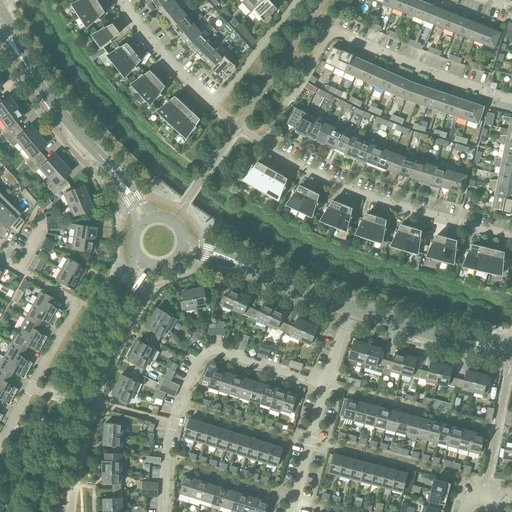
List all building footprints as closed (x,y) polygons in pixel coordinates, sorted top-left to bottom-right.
[(78,16),(100,3),(97,0),(80,0),(81,0),(73,4),(74,4),(76,8),(74,10),(78,16)] [(152,0),(158,9),(170,0),(152,0)] [(170,0),(158,9),(166,18),(184,3),(182,0),(180,0),(177,3),(173,0),(170,0)] [(265,0),(244,0),(242,2),(251,13),(254,10),(265,0)] [(277,9),(269,0),(265,0),(254,10),(264,21),(265,21),(265,22),(266,22),(267,22),(268,22),(269,22),(270,21),(271,20),(271,19),(271,18),(271,17),(271,16),(270,15),(277,9)] [(396,0),(384,0),(383,4),(393,8),(396,0)] [(396,0),(393,8),(403,12),(408,0),(396,0)] [(419,1),(418,0),(408,0),(403,12),(413,16),(419,1)] [(413,16),(424,20),(430,5),(419,1),(413,16)] [(100,16),(104,12),(102,9),(103,8),(100,3),(78,16),(83,23),(85,22),(88,26),(94,21),(95,22),(101,18),(100,16)] [(187,6),(184,3),(166,18),(173,27),(187,16),(182,10),(187,6)] [(424,20),(421,25),(432,29),(434,24),(440,9),(430,5),(424,20)] [(225,17),(229,14),(224,8),(220,11),(225,17)] [(434,24),(444,28),(450,13),(440,9),(434,24)] [(460,17),(450,13),(444,28),(454,32),(460,17)] [(191,21),(187,16),(173,27),(181,36),(199,20),(202,17),(200,14),(191,21)] [(454,32),(464,36),(470,21),(460,17),(454,32)] [(235,27),(238,24),(233,19),(230,22),(235,27)] [(202,24),(199,20),(181,36),(188,45),(201,33),(197,28),(202,24)] [(480,24),(470,21),(464,36),(474,40),(480,24)] [(235,27),(244,38),(249,33),(240,23),(235,27)] [(474,40),(484,44),(490,28),(480,24),(474,40)] [(110,40),(120,32),(116,27),(115,28),(113,25),(108,27),(106,25),(100,29),(101,31),(94,34),(97,39),(95,40),(101,49),(112,41),(110,40)] [(501,33),(490,28),(484,44),(494,48),(501,33)] [(201,33),(188,45),(197,53),(213,36),(210,33),(206,37),(201,33)] [(215,34),(213,36),(197,53),(205,61),(217,48),(222,44),(217,39),(217,38),(217,36),(215,34)] [(115,67),(135,51),(131,46),(129,47),(127,44),(122,47),(121,45),(115,49),(116,51),(109,55),(109,56),(109,55),(112,59),(110,61),(115,67)] [(222,53),(217,48),(205,61),(213,69),(230,52),(229,52),(233,48),(230,45),(222,53)] [(325,63),(335,68),(342,51),(332,47),(325,63)] [(342,50),(342,51),(335,68),(335,70),(334,72),(335,74),(337,75),(343,78),(352,56),(353,56),(354,55),(342,50)] [(139,56),(135,51),(115,67),(120,73),(122,72),(126,75),(125,76),(126,76),(131,70),(133,71),(138,66),(137,64),(140,60),(138,57),(139,56)] [(233,55),(230,52),(213,69),(221,77),(228,70),(229,71),(230,71),(231,71),(232,71),(233,71),(234,70),(235,69),(235,68),(235,67),(235,66),(234,65),(234,64),(229,60),(233,55)] [(352,56),(343,78),(352,82),(355,76),(362,60),(353,56),(352,56)] [(362,60),(355,76),(365,81),(372,65),(362,60)] [(365,81),(375,85),(382,69),(372,65),(365,81)] [(392,73),(382,69),(375,85),(384,90),(392,73)] [(140,95),(158,78),(154,73),(153,74),(150,72),(146,75),(144,73),(138,78),(139,79),(133,84),(136,88),(134,89),(140,95)] [(384,90),(394,94),(402,78),(392,73),(384,90)] [(163,83),(158,78),(140,95),(145,101),(147,99),(151,103),(156,97),(158,98),(163,93),(161,91),(164,87),(162,84),(163,83)] [(394,94),(405,99),(412,82),(402,78),(394,94)] [(422,86),(412,82),(405,99),(416,103),(422,86)] [(416,103),(426,106),(432,89),(422,86),(416,103)] [(442,93),(432,89),(426,106),(437,110),(442,93)] [(437,110),(447,113),(453,96),(442,93),(437,110)] [(463,100),(453,96),(447,113),(457,117),(463,100)] [(0,102),(0,117),(15,107),(13,103),(14,102),(10,97),(9,98),(8,97),(0,102)] [(166,122),(184,103),(179,99),(178,100),(175,97),(171,101),(169,99),(164,104),(165,105),(158,110),(159,111),(162,114),(161,116),(166,122)] [(457,117),(467,120),(473,103),(463,100),(457,117)] [(191,112),(188,109),(189,108),(184,103),(166,122),(172,127),(174,125),(177,128),(191,112)] [(484,107),(473,103),(467,120),(478,124),(484,107)] [(18,110),(15,107),(0,117),(0,120),(6,128),(1,132),(6,138),(17,129),(13,124),(23,117),(22,115),(23,114),(19,109),(18,110)] [(296,129),(297,128),(305,112),(295,107),(287,123),(296,128),(296,129)] [(305,137),(306,136),(307,134),(306,133),(314,117),(317,113),(307,108),(305,112),(297,128),(296,129),(295,132),(305,137)] [(177,128),(175,130),(181,135),(183,133),(187,137),(192,130),(193,131),(198,126),(196,124),(199,119),(196,117),(197,116),(192,111),(191,112),(177,128)] [(317,113),(314,117),(306,133),(307,134),(306,136),(314,141),(316,138),(324,122),(326,118),(317,113)] [(510,123),(508,129),(511,129),(511,117),(511,118),(503,116),(502,119),(510,123)] [(326,118),(324,122),(316,138),(314,141),(324,146),(326,143),(334,127),(336,123),(326,118)] [(420,125),(419,130),(425,132),(426,127),(428,123),(421,121),(420,125)] [(324,146),(334,151),(345,128),(336,123),(334,127),(326,143),(324,146)] [(21,133),(17,129),(6,138),(12,146),(17,142),(22,149),(38,136),(35,132),(36,131),(32,126),(31,127),(30,126),(21,133)] [(355,132),(345,128),(334,151),(344,155),(345,156),(353,137),(355,132)] [(499,135),(498,139),(511,141),(511,129),(508,129),(507,135),(499,135)] [(41,139),(38,136),(22,149),(30,158),(25,162),(30,167),(40,157),(37,153),(46,145),(45,144),(46,143),(42,138),(41,139)] [(363,141),(353,137),(345,156),(356,160),(357,158),(363,141)] [(511,153),(511,141),(498,139),(498,142),(505,145),(504,151),(511,153)] [(373,145),(363,141),(357,158),(367,161),(373,145)] [(373,145),(367,161),(365,164),(376,168),(383,149),(373,145)] [(386,172),(387,169),(394,153),(383,149),(376,168),(386,172)] [(511,164),(511,153),(504,151),(502,158),(495,158),(494,161),(511,164)] [(387,169),(398,174),(404,157),(394,153),(387,169)] [(45,162),(40,157),(30,167),(34,172),(39,168),(47,177),(62,163),(59,160),(60,159),(56,154),(55,155),(53,154),(45,162)] [(414,160),(404,157),(398,174),(409,177),(414,160)] [(424,163),(414,160),(409,177),(419,180),(424,163)] [(499,174),(511,176),(511,164),(494,161),(493,164),(500,167),(499,174)] [(65,166),(62,163),(47,177),(52,182),(47,187),(55,195),(60,190),(66,185),(61,180),(70,172),(69,171),(70,170),(66,165),(65,166)] [(267,168),(268,167),(262,163),(261,164),(258,163),(255,167),(252,165),(248,172),(250,173),(245,179),(249,182),(248,184),(256,189),(257,186),(267,168)] [(429,186),(435,166),(424,163),(419,180),(419,183),(429,186)] [(435,166),(429,186),(439,189),(440,186),(445,169),(435,166)] [(266,194),(278,172),(272,169),(271,170),(267,168),(257,186),(260,188),(259,190),(266,194)] [(451,189),(456,172),(445,169),(440,186),(451,189)] [(283,192),(287,185),(284,184),(286,179),(283,177),(284,176),(278,172),(266,194),(273,198),(274,196),(279,199),(282,191),(283,192)] [(466,175),(456,172),(451,189),(461,193),(466,175)] [(511,187),(511,176),(499,174),(498,180),(490,180),(489,183),(511,187)] [(63,193),(68,205),(87,197),(85,193),(87,192),(84,186),(83,187),(82,185),(71,190),(68,184),(68,183),(66,185),(60,190),(63,193)] [(496,190),(494,196),(511,199),(511,187),(489,183),(489,187),(496,190)] [(291,208),(299,212),(310,189),(304,186),(303,187),(300,186),(297,190),(294,189),(291,196),(292,197),(288,203),(293,206),(291,208)] [(316,192),(310,189),(299,212),(306,215),(307,213),(312,215),(315,207),(316,208),(319,201),(317,200),(318,195),(315,193),(316,192)] [(511,199),(494,196),(493,202),(485,202),(485,206),(492,207),(492,210),(511,214),(511,208),(511,199)] [(91,207),(93,206),(90,200),(88,201),(87,197),(68,205),(73,216),(92,208),(91,207)] [(42,211),(51,203),(47,198),(38,206),(42,211)] [(0,203),(0,219),(13,206),(5,199),(0,203)] [(326,224),(333,227),(342,204),(336,201),(336,202),(332,201),(330,206),(327,205),(324,212),(326,212),(321,219),(327,221),(326,224)] [(349,206),(342,204),(333,227),(341,230),(342,228),(347,230),(349,221),(350,222),(353,215),(350,214),(351,209),(348,207),(349,206)] [(20,214),(13,206),(0,219),(0,223),(6,229),(9,226),(17,234),(24,222),(18,216),(20,214)] [(361,237),(368,240),(376,216),(370,214),(369,215),(366,214),(363,219),(361,218),(358,225),(360,226),(356,233),(361,235),(361,237)] [(383,218),(376,216),(368,240),(376,242),(377,240),(382,241),(383,233),(385,234),(387,227),(385,226),(385,220),(382,219),(383,218)] [(95,228),(75,225),(69,224),(68,229),(74,229),(73,237),(93,240),(94,236),(96,236),(96,229),(95,229),(95,228)] [(396,249),(404,251),(411,227),(405,225),(404,226),(401,225),(399,230),(396,229),(394,236),(395,237),(392,244),(397,246),(396,249)] [(418,229),(411,227),(404,251),(412,253),(412,251),(418,252),(419,244),(421,244),(423,237),(420,236),(421,231),(417,230),(418,229)] [(425,245),(423,254),(427,255),(433,256),(432,259),(440,261),(447,237),(446,237),(447,235),(441,234),(441,235),(440,235),(440,236),(436,236),(434,240),(431,240),(429,246),(425,245)] [(45,237),(41,243),(52,249),(55,243),(45,237)] [(93,244),(93,240),(73,237),(72,245),(66,244),(65,248),(91,252),(92,251),(93,251),(94,244),(93,244)] [(453,239),(447,237),(440,261),(448,263),(448,261),(454,262),(455,254),(456,254),(458,247),(455,246),(456,241),(453,240),(453,239)] [(49,254),(52,249),(41,243),(38,248),(49,254)] [(468,269),(476,270),(482,246),(476,244),(475,246),(472,245),(470,250),(467,249),(465,257),(467,257),(464,265),(469,266),(468,269)] [(489,247),(482,246),(476,270),(484,272),(485,270),(488,271),(493,250),(488,249),(489,247)] [(493,249),(493,250),(488,271),(487,273),(496,275),(496,273),(502,274),(502,266),(504,266),(506,259),(503,258),(503,253),(500,252),(500,250),(493,249)] [(34,269),(40,258),(35,255),(29,265),(34,269)] [(82,276),(85,271),(84,270),(85,268),(67,258),(61,269),(79,279),(81,275),(82,276)] [(76,283),(79,279),(61,269),(55,280),(72,290),(73,289),(75,289),(78,284),(76,283)] [(14,292),(17,286),(11,282),(7,288),(14,292)] [(207,305),(211,305),(209,296),(206,297),(204,288),(193,290),(196,308),(207,306),(207,305)] [(233,309),(241,293),(230,288),(227,296),(226,297),(223,295),(220,303),(223,305),(233,309)] [(185,310),(196,308),(193,290),(182,292),(184,301),(183,301),(180,302),(182,310),(185,310)] [(40,292),(33,305),(57,318),(61,311),(49,304),(52,298),(40,292)] [(251,297),(241,293),(233,309),(250,317),(254,309),(247,306),(251,297)] [(267,324),(274,308),(264,303),(260,311),(254,309),(250,317),(249,320),(255,323),(257,320),(267,324)] [(33,305),(25,318),(37,325),(40,320),(52,326),(57,318),(33,305)] [(173,317),(175,314),(168,309),(166,312),(165,312),(158,308),(152,317),(167,327),(171,331),(178,320),(173,317)] [(284,312),(274,308),(267,324),(284,332),(287,324),(281,321),(284,312)] [(154,332),(150,338),(158,342),(167,327),(152,317),(146,327),(154,331),(154,332)] [(34,330),(37,325),(25,318),(18,332),(42,345),(46,337),(34,330)] [(287,324),(284,332),(301,339),(308,323),(298,318),(294,326),(287,324)] [(314,345),(318,337),(314,336),(315,336),(314,335),(318,327),(308,323),(301,339),(311,344),(314,345)] [(18,332),(11,345),(22,351),(25,346),(38,353),(42,345),(18,332)] [(195,341),(202,336),(199,332),(192,337),(195,341)] [(243,334),(238,349),(244,351),(249,336),(243,334)] [(192,337),(186,341),(189,346),(195,341),(192,337)] [(135,342),(131,349),(149,359),(150,358),(155,361),(160,352),(154,349),(158,342),(150,338),(147,344),(146,345),(139,340),(137,343),(135,342)] [(347,364),(364,368),(366,360),(371,346),(354,341),(347,364)] [(261,344),(259,350),(269,353),(270,350),(271,347),(261,344)] [(20,356),(22,351),(11,345),(4,358),(3,358),(27,371),(32,363),(20,356)] [(366,360),(364,368),(382,374),(383,368),(386,360),(382,359),(384,352),(381,351),(381,349),(371,346),(366,360)] [(136,365),(133,371),(141,375),(149,359),(133,350),(131,349),(127,356),(130,358),(128,360),(136,364),(136,365)] [(267,359),(269,353),(259,350),(257,356),(267,359)] [(391,370),(401,373),(405,360),(406,356),(395,353),(393,361),(386,360),(383,368),(382,374),(390,376),(391,370)] [(0,355),(0,372),(8,377),(11,372),(23,379),(27,371),(3,358),(4,358),(0,355)] [(417,359),(406,356),(405,360),(401,373),(419,378),(421,369),(414,368),(415,367),(414,367),(417,359)] [(290,361),(289,366),(301,370),(303,364),(290,360),(290,361)] [(419,378),(437,382),(442,362),(434,360),(433,363),(430,362),(428,371),(421,369),(419,378)] [(437,382),(455,387),(457,378),(450,376),(452,368),(449,367),(450,364),(442,362),(437,382)] [(219,390),(224,372),(225,369),(210,364),(199,384),(208,387),(208,386),(219,390)] [(141,375),(133,371),(130,378),(129,378),(121,374),(117,384),(133,392),(141,375)] [(473,391),(477,374),(466,371),(464,380),(464,379),(464,380),(457,378),(455,387),(454,392),(472,396),(473,391)] [(0,372),(0,389),(13,397),(17,389),(5,382),(8,377),(0,372)] [(235,376),(224,372),(219,390),(229,393),(235,376)] [(488,376),(477,374),(473,391),(487,394),(492,377),(488,376)] [(229,393),(240,396),(245,379),(235,376),(229,393)] [(359,386),(361,381),(348,377),(347,383),(359,387),(359,386)] [(164,378),(162,384),(177,391),(180,385),(164,378)] [(255,382),(245,379),(240,396),(250,399),(255,382)] [(250,399),(260,403),(266,385),(255,382),(250,399)] [(260,403),(271,406),(276,389),(277,386),(267,383),(266,385),(260,403)] [(129,402),(133,392),(117,384),(112,395),(120,398),(120,399),(119,402),(127,405),(129,402)] [(175,397),(177,391),(162,384),(159,390),(175,397)] [(0,400),(8,405),(13,397),(0,389),(0,400)] [(286,392),(276,389),(271,406),(269,410),(280,413),(281,409),(286,392)] [(287,389),(286,392),(281,409),(295,413),(298,405),(301,395),(298,395),(299,393),(287,389)] [(424,397),(422,403),(431,406),(433,399),(424,397)] [(343,417),(354,420),(359,402),(344,398),(340,416),(343,417)] [(433,399),(431,406),(439,408),(441,401),(433,399)] [(354,420),(365,422),(369,405),(359,402),(354,420)] [(369,405),(365,422),(375,425),(380,408),(369,405)] [(375,425),(386,428),(390,410),(380,408),(375,425)] [(401,413),(390,410),(386,428),(396,431),(401,413)] [(396,431),(406,433),(411,416),(401,413),(396,431)] [(421,419),(411,416),(406,433),(417,436),(421,419)] [(195,440),(200,423),(186,418),(183,427),(187,428),(184,436),(195,440)] [(417,436),(427,439),(432,421),(421,419),(417,436)] [(105,423),(104,434),(122,435),(123,420),(115,420),(114,423),(105,423)] [(438,442),(442,424),(432,421),(427,439),(438,442)] [(195,440),(205,443),(210,426),(200,423),(195,440)] [(438,442),(448,444),(453,427),(442,424),(438,442)] [(221,429),(210,426),(205,443),(215,446),(221,429)] [(463,430),(453,427),(448,444),(459,447),(463,430)] [(215,446),(226,449),(231,432),(221,429),(215,446)] [(459,447),(469,450),(474,433),(463,430),(459,447)] [(241,435),(231,432),(226,449),(236,453),(241,435)] [(484,435),(474,433),(469,450),(484,454),(486,445),(482,444),(484,435)] [(121,454),(122,435),(104,434),(104,445),(113,446),(112,453),(121,454)] [(236,453),(246,456),(252,439),(241,435),(236,453)] [(262,442),(252,439),(246,456),(256,459),(262,442)] [(499,457),(511,458),(511,440),(506,440),(504,449),(500,448),(499,457)] [(256,459),(267,462),(272,445),(262,442),(256,459)] [(283,449),(272,445),(267,462),(278,466),(281,467),(284,458),(280,457),(283,449)] [(106,453),(106,461),(103,461),(103,472),(121,472),(121,454),(112,453),(106,453)] [(329,472),(340,475),(344,457),(334,455),(330,454),(328,462),(331,463),(329,472)] [(355,460),(344,457),(340,475),(350,477),(355,460)] [(350,477),(361,480),(365,463),(355,460),(350,477)] [(376,466),(365,463),(361,480),(371,483),(376,466)] [(386,468),(376,466),(371,483),(382,486),(386,468)] [(397,471),(386,468),(382,486),(392,489),(397,471)] [(407,474),(397,471),(392,489),(403,491),(407,474)] [(112,483),(112,491),(121,490),(121,472),(103,472),(103,483),(112,483)] [(511,474),(495,472),(494,478),(511,480),(511,475),(511,474)] [(180,493),(190,496),(191,497),(196,479),(183,475),(180,484),(183,484),(180,493)] [(434,479),(432,490),(448,494),(451,483),(443,481),(444,478),(437,477),(436,480),(434,479)] [(207,482),(196,479),(191,497),(190,496),(189,500),(200,504),(207,482)] [(142,489),(148,489),(158,490),(158,482),(143,481),(142,489)] [(217,485),(207,482),(200,504),(210,507),(217,485)] [(227,489),(217,485),(210,507),(220,510),(227,489)] [(157,497),(158,490),(148,489),(142,489),(142,496),(157,497)] [(231,511),(237,492),(227,489),(220,510),(225,511),(231,511)] [(103,499),(104,510),(122,509),(121,490),(112,491),(112,498),(103,499)] [(445,505),(448,494),(432,490),(427,506),(435,508),(437,503),(445,505)] [(242,511),(248,495),(237,492),(231,511),(242,511)] [(253,511),(258,499),(248,495),(242,511),(253,511)] [(271,503),(258,499),(253,511),(265,511),(266,511),(268,511),(271,503)] [(424,505),(421,511),(443,511),(444,510),(445,505),(437,503),(435,508),(427,506),(424,505)]
